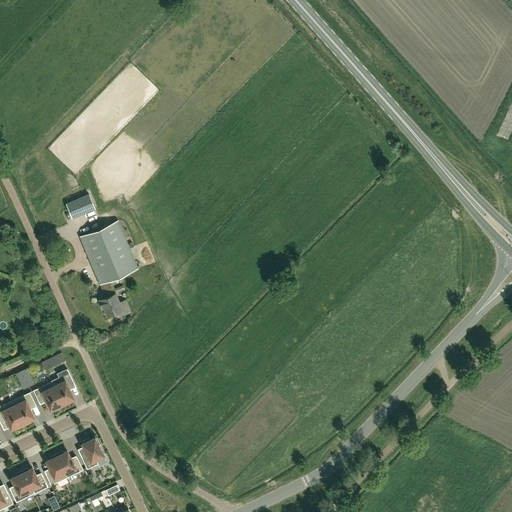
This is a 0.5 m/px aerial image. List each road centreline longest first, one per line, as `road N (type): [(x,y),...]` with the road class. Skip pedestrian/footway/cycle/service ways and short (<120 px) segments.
road 1 (track): [(232,511),(161,469),(124,435),(0,170)]
road 2 (tertiary): [(474,317),(325,471),(242,511)]
road 3 (primary): [(439,164),(294,0)]
road 4 (residential): [(141,511),(93,409),(0,455)]
